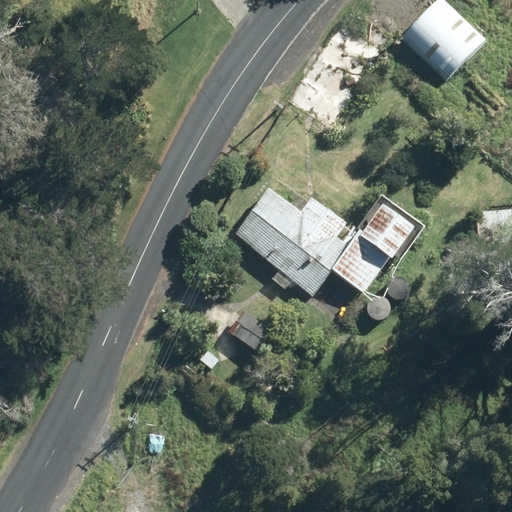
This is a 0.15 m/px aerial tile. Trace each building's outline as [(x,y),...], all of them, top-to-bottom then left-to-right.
[(488,44),(442,1),(402,43),(449,86),(488,44)] [(398,41),(352,12),(319,64),(365,93),(398,41)] [(275,194),(237,239),(314,303),(335,277),(365,302),(394,267),(397,269),(422,239),(389,213),(367,240),(363,237),(350,252),(339,243),(350,230),(316,202),(303,217),(275,194)] [(511,246),(511,213),(476,216),(479,247),(473,248),(474,267),(495,265),(494,247),(511,246)] [(188,284),(175,305),(205,324),(218,304),(188,284)] [(231,337),(261,358),(275,338),(246,317),(231,337)]
